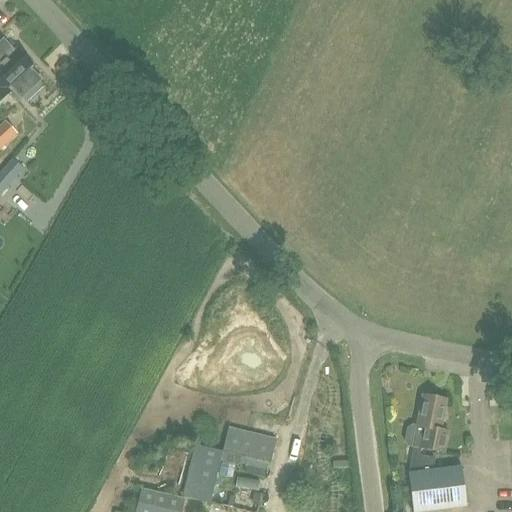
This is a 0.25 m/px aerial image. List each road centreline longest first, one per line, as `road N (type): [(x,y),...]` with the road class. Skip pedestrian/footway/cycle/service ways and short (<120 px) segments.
road 1 (tertiary): [(355,330),(308,293),(33,0)]
road 2 (unclassified): [(375,511),(355,330)]
road 3 (tertiary): [(511,365),(355,330)]
